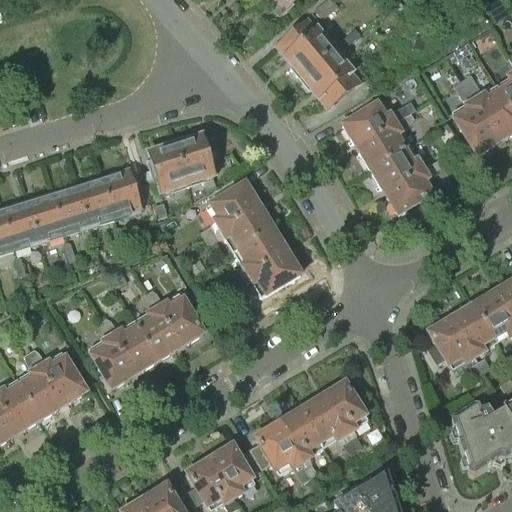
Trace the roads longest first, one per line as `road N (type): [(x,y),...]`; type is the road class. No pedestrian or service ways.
road 1 (residential): [(21,511),(367,304)]
road 2 (residential): [(367,304),(362,277),(301,168),(212,62)]
road 3 (residential): [(212,62),(126,109),(0,149)]
road 4 (residential): [(435,511),(367,304)]
road 5 (residential): [(367,304),(511,216)]
